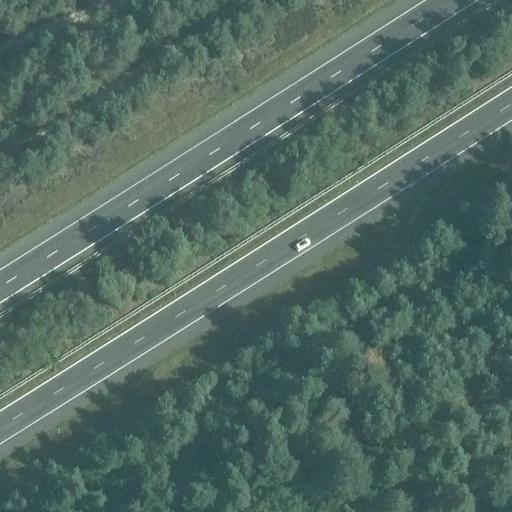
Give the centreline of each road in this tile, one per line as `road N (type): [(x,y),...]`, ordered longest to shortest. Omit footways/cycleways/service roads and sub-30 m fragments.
road 1 (motorway): [(0,426),(511,102)]
road 2 (motorway): [(453,0),(0,288)]
road 3 (track): [(118,0),(0,49)]
